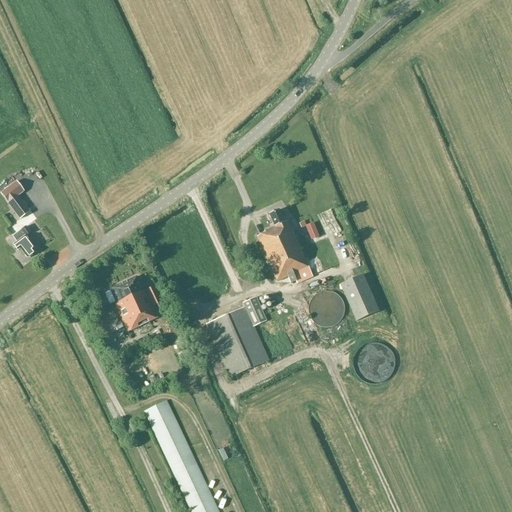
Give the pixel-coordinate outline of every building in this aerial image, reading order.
[(17,195),(6,204),(19,220),(30,212),(17,195)] [(284,223),(283,223),(278,211),(268,215),(273,228),(264,232),(265,233),(257,237),(276,281),(277,281),(280,288),(296,282),(297,285),(313,278),(312,275),(332,266),(327,254),(316,258),(306,263),(287,222),(284,223)] [(34,249),(24,237),(32,230),(28,224),(12,237),(16,243),(12,245),(17,251),(19,249),(26,258),(27,257),(30,258),(33,256),(33,253),(34,253),(32,251),(34,249)] [(378,312),(362,275),(339,285),(355,322),(378,312)] [(141,288),(136,277),(109,291),(116,305),(144,291),(142,287),(141,288)] [(164,310),(153,287),(144,291),(116,305),(114,306),(127,333),(157,317),(156,314),(164,310)] [(308,308),(308,310),(308,311),(308,313),(308,315),(309,317),(310,318),(311,320),(312,321),(313,322),(314,324),(315,324),(316,325),(318,326),(320,327),(322,328),(324,328),(326,328),(328,328),(330,328),(331,327),(333,327),(334,326),(336,325),(337,324),(339,322),(340,321),(341,319),(342,318),(342,317),(343,316),(343,315),(343,313),(344,311),(344,309),(344,307),(343,306),(343,304),(342,303),(341,301),(341,300),(340,298),(338,297),(337,296),(335,295),(334,294),(332,293),(330,292),(329,292),(328,292),(326,292),(324,292),(322,292),(321,293),(319,293),(318,294),(316,295),(315,296),(313,297),(312,298),(311,300),(310,301),(309,303),(309,304),(308,306),(308,307),(308,308)] [(242,304),(244,308),(205,325),(229,378),(268,361),(253,327),(266,322),(255,298),(242,304)] [(96,311),(104,308),(100,299),(92,302),(96,311)] [(188,354),(183,341),(175,345),(181,357),(188,354)] [(217,511),(165,402),(144,412),(191,511),(217,511)]
